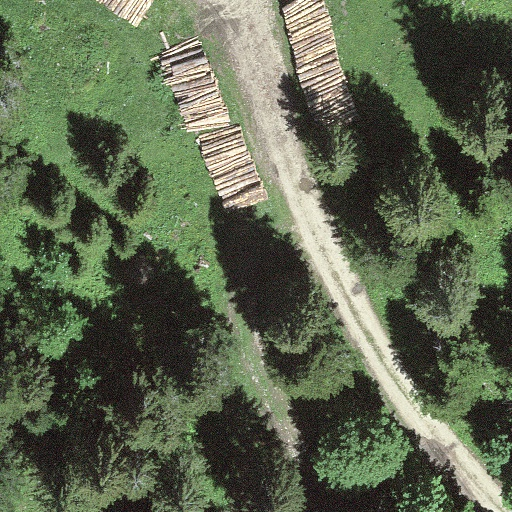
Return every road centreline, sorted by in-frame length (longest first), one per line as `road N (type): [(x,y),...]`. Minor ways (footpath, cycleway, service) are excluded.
road 1 (track): [(278,137),(396,374),(455,457),(508,511)]
road 2 (track): [(308,511),(270,386),(248,253),(278,137)]
road 3 (track): [(244,0),(278,137)]
